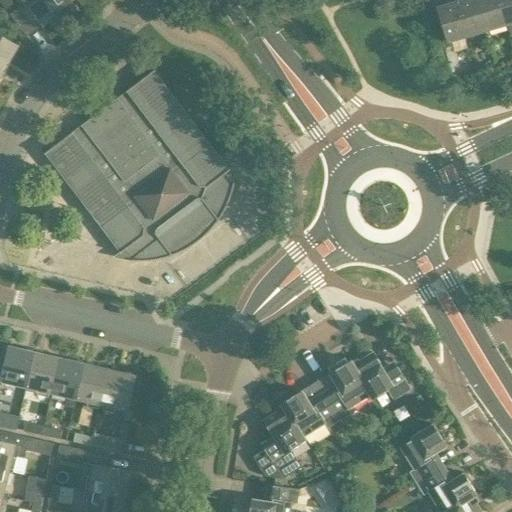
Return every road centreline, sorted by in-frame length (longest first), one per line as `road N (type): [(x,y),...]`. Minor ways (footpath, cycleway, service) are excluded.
road 1 (residential): [(0,180),(25,107),(49,76),(138,0)]
road 2 (residential): [(222,351),(0,296)]
road 3 (tertiary): [(369,156),(311,82),(248,22)]
road 4 (tertiary): [(248,22),(338,177)]
road 5 (residential): [(198,511),(222,351)]
road 6 (residential): [(446,335),(453,388),(511,474)]
road 7 (unclassified): [(222,351),(248,377),(333,326)]
road 8 (residential): [(332,221),(275,278),(253,315)]
